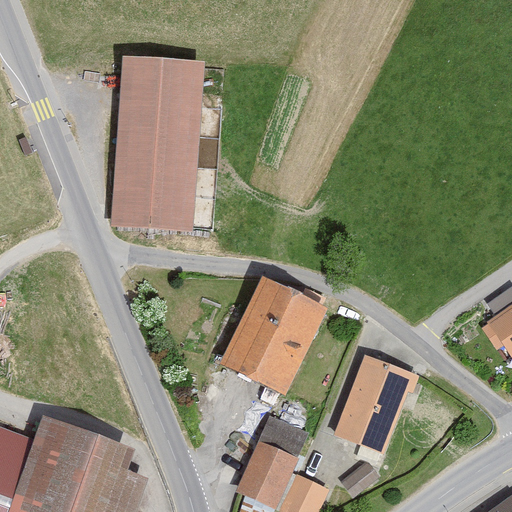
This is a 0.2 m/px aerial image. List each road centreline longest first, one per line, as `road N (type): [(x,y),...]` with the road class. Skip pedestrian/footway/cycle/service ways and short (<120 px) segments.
road 1 (residential): [(92,249),(302,276),(362,302),(415,341)]
road 2 (secondary): [(193,511),(92,249)]
road 3 (secondary): [(92,249),(0,13)]
road 4 (unknown): [(0,406),(55,412),(185,483)]
road 5 (residential): [(415,341),(511,422)]
road 6 (residential): [(415,341),(511,266)]
